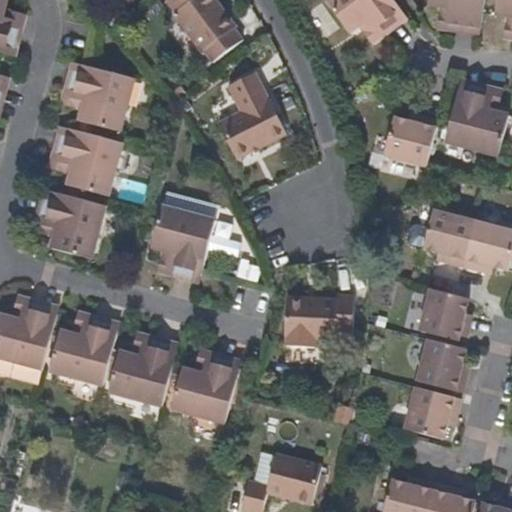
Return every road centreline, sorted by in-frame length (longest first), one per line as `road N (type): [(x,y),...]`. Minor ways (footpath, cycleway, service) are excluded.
road 1 (residential): [(259,0),(308,86),(339,205),(272,223)]
road 2 (residential): [(0,266),(252,330)]
road 3 (residential): [(41,0),(49,26),(0,222)]
road 4 (residential): [(511,457),(471,446),(498,330),(511,334)]
